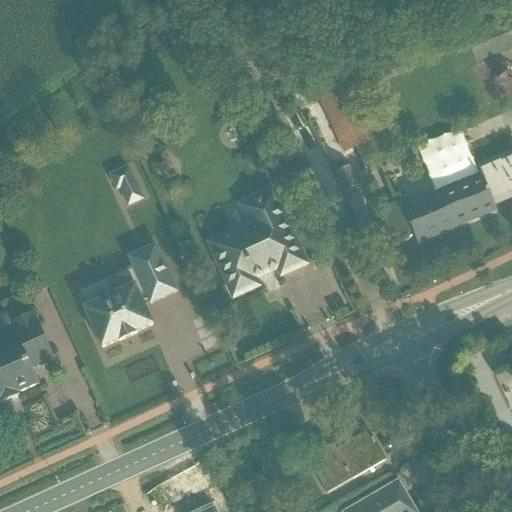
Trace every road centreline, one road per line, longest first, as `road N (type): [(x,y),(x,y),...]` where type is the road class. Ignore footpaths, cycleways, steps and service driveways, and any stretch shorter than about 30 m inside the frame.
road 1 (secondary): [(400,342),(25,511)]
road 2 (residential): [(400,342),(497,511)]
road 3 (secondary): [(511,291),(400,342)]
